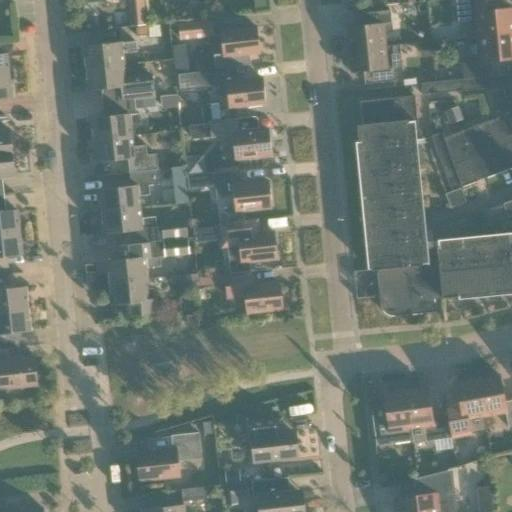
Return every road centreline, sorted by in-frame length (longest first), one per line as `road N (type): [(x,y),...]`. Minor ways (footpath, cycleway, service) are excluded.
road 1 (residential): [(98,511),(101,432),(98,406),(74,367),(47,0)]
road 2 (residential): [(340,373),(345,343),(310,0)]
road 3 (residential): [(340,373),(511,344)]
road 4 (residential): [(345,511),(335,407),(340,373)]
